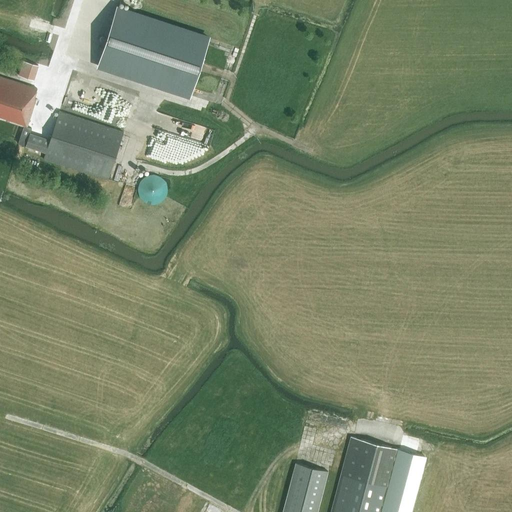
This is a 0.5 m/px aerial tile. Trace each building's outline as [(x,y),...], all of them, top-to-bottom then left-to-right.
[(208,37),(117,7),(98,65),(189,95),(208,37)] [(17,74),(27,77),(34,79),(37,69),(46,72),(48,67),(39,64),(32,62),(22,59),(17,74)] [(18,143),(46,152),(44,159),(107,180),(123,132),(59,111),(50,140),(30,133),(31,128),(27,127),(36,99),(34,98),(37,88),(0,76),(0,118),(23,126),(18,143)] [(186,136),(211,144),(217,128),(191,120),(186,136)] [(168,189),(168,188),(167,187),(167,185),(167,184),(166,183),(165,181),(164,180),(163,179),(162,178),(161,177),(160,176),(159,175),(157,175),(156,175),(154,174),(153,174),(151,174),(150,175),(148,175),(147,175),(146,176),(144,177),(143,178),(142,179),(141,180),(140,181),(139,182),(139,184),(138,185),(138,187),(138,188),(138,190),(138,191),(138,193),(139,194),(139,195),(140,197),(141,198),(141,199),(143,200),(144,201),(145,202),(148,203),(149,204),(151,204),(152,204),(154,204),(155,204),(157,204),(158,203),(159,203),(161,202),(162,201),(163,200),(164,199),(165,198),(166,196),(166,195),(167,194),(167,192),(167,191),(168,189)] [(384,511),(401,449),(351,437),(331,511),(384,511)] [(295,462),(282,511),(317,511),(328,471),(295,462)]
